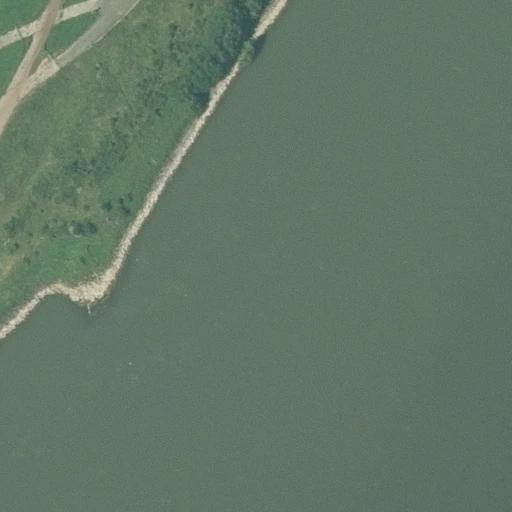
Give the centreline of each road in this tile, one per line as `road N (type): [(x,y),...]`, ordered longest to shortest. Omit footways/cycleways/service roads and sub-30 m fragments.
road 1 (track): [(0,118),(130,0)]
road 2 (track): [(0,49),(128,3)]
road 3 (track): [(0,122),(59,0)]
